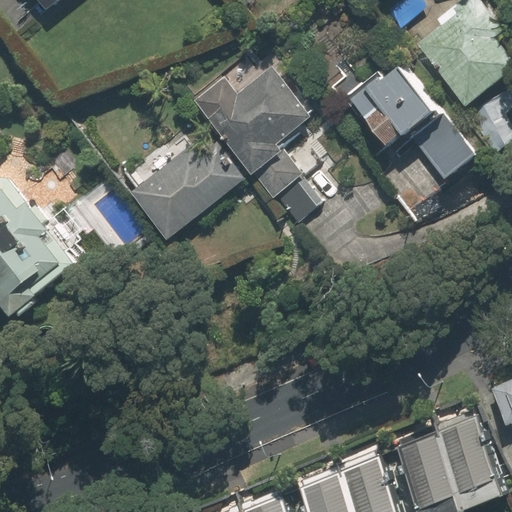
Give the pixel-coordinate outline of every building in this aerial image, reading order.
[(44,0),(55,13),(71,0),(44,0)] [(406,32),(432,10),(423,0),(405,0),(390,13),(406,32)] [(423,46),(470,109),(511,77),(511,47),(478,4),(423,46)] [(448,180),(479,155),(404,60),(351,101),(392,154),(414,137),(448,180)] [(198,102),(278,199),(308,174),(284,144),(317,116),(273,64),(239,92),(227,78),(198,102)] [(475,113),(498,152),(511,144),(511,131),(495,101),(475,113)] [(184,232),(253,179),(221,138),(186,165),(179,155),(145,181),(184,232)] [(411,160),(387,180),(415,214),(439,195),(411,160)] [(0,294),(20,318),(81,266),(11,184),(0,193),(0,294)] [(473,506),(511,491),(511,488),(483,413),(443,428),(473,506)] [(428,511),(458,511),(473,506),(443,428),(402,444),(428,511)] [(360,511),(407,511),(384,453),(344,469),(360,511)] [(314,511),(360,511),(344,469),(304,484),(314,511)] [(293,511),(288,497),(248,511),(293,511)]
